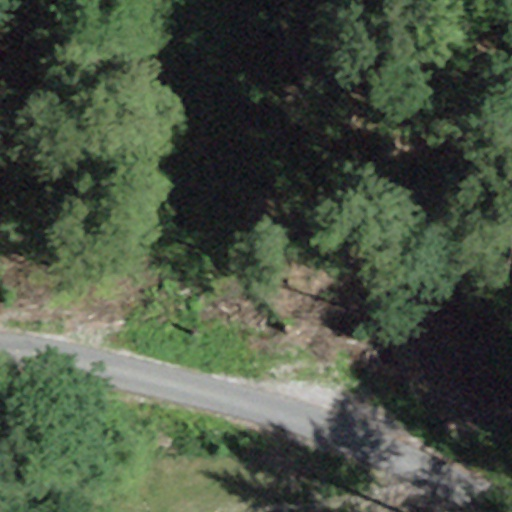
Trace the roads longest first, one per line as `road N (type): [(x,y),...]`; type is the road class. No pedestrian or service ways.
road 1 (unclassified): [(0,339),(66,347),(239,393),(511,509)]
road 2 (track): [(440,476),(408,490),(217,511)]
